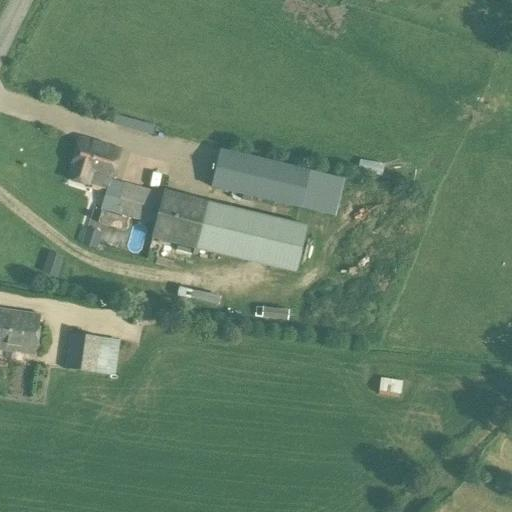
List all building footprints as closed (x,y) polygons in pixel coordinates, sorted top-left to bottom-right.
[(66,179),(102,189),(108,191),(111,180),(120,150),(79,138),(66,179)] [(218,149),(208,188),(325,216),(334,177),(218,149)] [(384,181),(386,170),(363,165),(360,176),(384,181)] [(28,175),(24,185),(48,194),(52,183),(28,175)] [(102,189),(97,209),(155,226),(163,195),(161,194),(111,180),(108,191),(102,189)] [(155,226),(152,235),(193,245),(204,202),(163,191),(161,194),(163,195),(155,226)] [(303,228),(204,202),(193,245),(292,271),(303,228)] [(86,227),(81,244),(97,249),(99,242),(125,251),(126,248),(127,248),(126,245),(129,233),(125,231),(129,219),(101,210),(97,222),(90,219),(87,228),(86,227)] [(0,310),(0,350),(34,355),(40,316),(0,310)] [(68,334),(63,369),(93,373),(115,376),(119,340),(98,338),(68,334)] [(380,380),(378,399),(400,402),(402,383),(380,380)]
